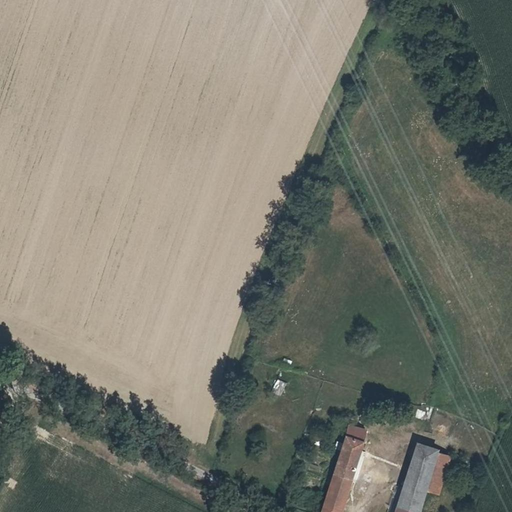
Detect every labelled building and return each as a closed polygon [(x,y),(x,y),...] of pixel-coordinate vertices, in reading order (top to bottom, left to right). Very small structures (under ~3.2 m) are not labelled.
[(271,391),(281,395),(286,382),(277,378),(271,391)] [(409,407),(408,412),(432,421),(434,415),(444,418),(447,407),(398,390),(398,391),(394,401),(409,407)] [(372,429),(355,476),(374,482),(396,416),(378,410),(372,429)] [(319,511),(341,511),(366,429),(346,423),(319,511)] [(442,511),(444,508),(455,469),(467,431),(448,426),(422,511),(442,511)] [(467,431),(455,469),(469,473),(481,436),(467,431)] [(374,482),(355,476),(346,503),(365,511),(374,482)]
